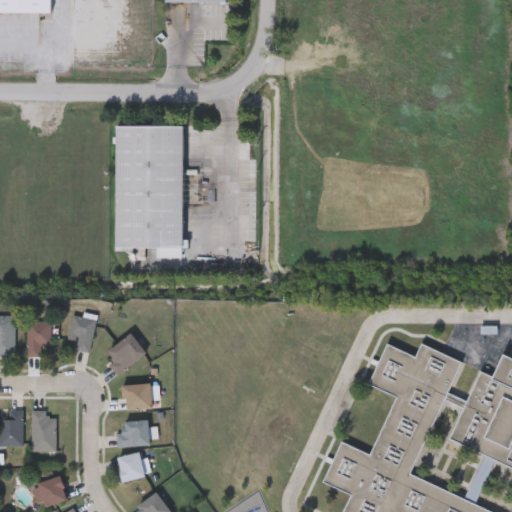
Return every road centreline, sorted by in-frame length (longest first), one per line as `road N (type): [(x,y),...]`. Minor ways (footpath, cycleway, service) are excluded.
road 1 (tertiary): [(247,75),(200,90),(0,89)]
road 2 (residential): [(110,511),(91,474),(87,384)]
